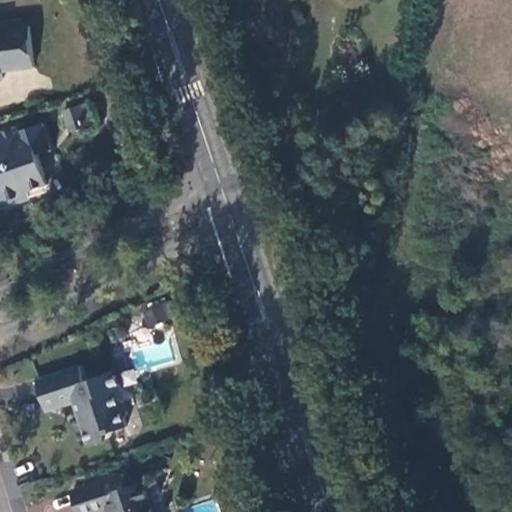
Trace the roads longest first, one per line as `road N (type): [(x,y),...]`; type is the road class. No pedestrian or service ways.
road 1 (tertiary): [(238,215),(332,511)]
road 2 (residential): [(0,336),(238,215)]
road 3 (residential): [(222,171),(0,285)]
road 4 (tertiary): [(167,0),(222,171)]
